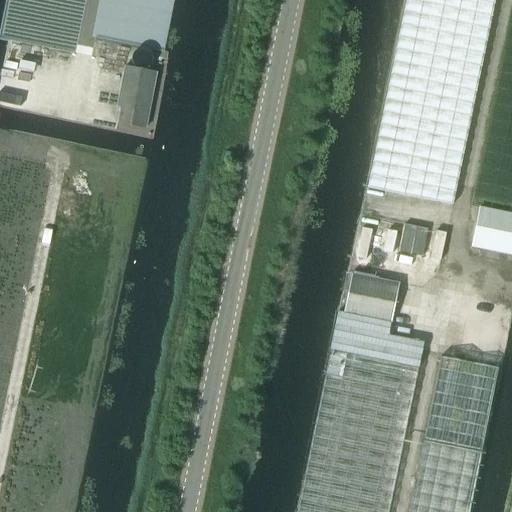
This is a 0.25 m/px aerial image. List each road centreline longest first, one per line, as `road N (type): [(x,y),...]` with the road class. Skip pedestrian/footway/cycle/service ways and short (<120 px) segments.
road 1 (tertiary): [(289,0),(183,511)]
road 2 (unknown): [(99,0),(0,488)]
